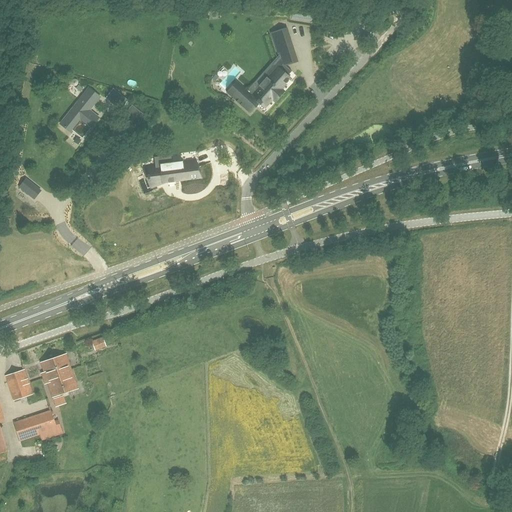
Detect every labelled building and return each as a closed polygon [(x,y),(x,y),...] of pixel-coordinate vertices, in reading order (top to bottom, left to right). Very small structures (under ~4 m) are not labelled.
[(286,28),(272,33),(275,43),(289,38),(286,28)] [(242,88),(233,98),(237,101),(243,107),(250,112),(258,103),(260,105),(261,103),(265,106),(272,99),(274,100),(282,91),(280,89),(284,86),(283,85),(285,83),(286,84),(286,83),(285,83),(288,80),(288,81),(289,80),(288,80),(289,79),(287,77),(292,72),(285,66),(297,62),(294,54),(280,59),(282,64),(277,69),(271,75),(272,75),(268,79),(266,77),(259,86),(260,88),(252,97),(246,92),(242,88)] [(90,88),(83,97),(61,124),(71,132),(72,131),(73,131),(74,132),(77,133),(78,134),(80,134),(81,134),(82,134),(83,133),(85,133),(87,132),(87,131),(89,130),(90,128),(98,118),(89,110),(100,96),(90,88)] [(124,97),(116,108),(122,112),(130,102),(124,97)] [(155,166),(147,167),(148,175),(147,175),(148,179),(149,179),(152,187),(169,180),(169,183),(174,182),(201,178),(199,166),(197,167),(195,160),(182,165),(172,167),(172,163),(160,165),(160,166),(155,166)] [(39,195),(40,206),(57,206),(57,195),(39,195)] [(99,350),(111,345),(107,335),(89,342),(91,347),(96,345),(99,350)] [(71,369),(66,355),(42,363),(46,377),(71,369)] [(77,388),(71,369),(46,377),(53,397),(77,388)] [(32,395),(25,372),(24,371),(6,377),(14,401),(32,395)] [(51,411),(14,423),(20,440),(41,433),(43,439),(62,432),(60,426),(56,428),(51,411)]
